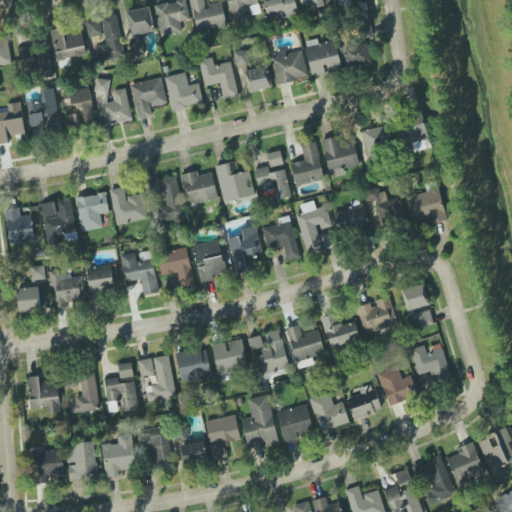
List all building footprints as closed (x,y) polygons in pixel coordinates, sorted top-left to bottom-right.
[(180,0),(154,7),(161,37),(182,32),(180,22),(190,20),(185,0),(180,0)] [(227,27),(222,1),(205,5),(204,0),(190,0),(197,33),(227,27)] [(260,14),(257,0),(227,0),(231,23),(253,19),(252,15),(260,14)] [(269,0),(264,1),(268,21),(298,15),(294,0),(269,0)] [(299,0),(301,9),(324,5),(323,0),(299,0)] [(131,36),(154,32),(150,7),(127,11),(131,36)] [(96,46),(98,61),(124,56),(117,15),(101,18),(105,44),(96,46)] [(88,38),(102,34),(98,19),(85,22),(88,38)] [(51,32),(56,61),(86,55),(80,26),(51,32)] [(0,65),(10,65),(8,39),(0,39),(0,65)] [(305,47),(312,77),(326,73),(326,72),(342,69),(335,41),(305,47)] [(371,63),(367,42),(344,47),(348,68),(371,63)] [(34,59),(32,46),(17,48),(20,62),(34,59)] [(250,50),(233,51),(234,65),(250,65),(250,50)] [(38,52),(41,77),(52,76),(49,51),(38,52)] [(271,56),(276,84),(307,79),(302,51),(285,54),(271,56)] [(231,62),(214,65),(212,58),(198,61),(204,87),(219,83),(223,99),(238,96),(231,62)] [(244,72),(249,93),(272,87),(267,66),(244,72)] [(164,77),(172,111),(203,104),(199,83),(188,86),(185,72),(164,77)] [(109,80),(96,78),(94,91),(108,93),(109,80)] [(167,104),(161,78),(131,84),(138,119),(152,117),(150,107),(167,104)] [(27,101),(31,128),(38,127),(40,135),(61,131),(54,88),(39,90),(41,99),(27,101)] [(82,125),(95,123),(90,88),(66,92),(68,108),(79,106),(82,125)] [(102,104),(107,126),(132,120),(125,89),(112,91),(114,101),(102,104)] [(24,135),(21,102),(8,104),(8,112),(0,112),(0,144),(9,143),(8,137),(24,135)] [(64,116),(68,132),(79,129),(76,114),(64,116)] [(359,165),(354,141),(342,144),(340,136),(322,140),(331,178),(345,175),(344,169),(359,165)] [(324,179),(315,142),(301,145),(304,161),(291,164),(296,186),(324,179)] [(267,153),(270,172),(284,169),(281,151),(267,153)] [(249,171),(231,175),(228,163),(215,166),(223,203),(255,195),(249,171)] [(255,169),(259,191),(274,189),(276,200),(290,197),(286,170),(269,173),(268,167),(255,169)] [(211,172),(198,176),(197,171),(181,175),(188,206),(218,199),(211,172)] [(161,179),(165,205),(157,207),(160,222),(184,217),(176,176),(161,179)] [(146,220),(143,194),(125,196),(123,188),(110,190),(115,224),(146,220)] [(447,220),(439,188),(409,196),(416,223),(430,220),(431,224),(447,220)] [(411,197),(386,199),(385,189),(365,191),(366,202),(378,201),(380,225),(413,222),(411,197)] [(103,228),(101,214),(109,212),(106,193),(75,198),(81,232),(103,228)] [(41,203),(46,243),(76,239),(71,199),(41,203)] [(296,215),(307,255),(337,247),(333,230),(319,234),(318,230),(331,227),(326,206),(316,208),(314,201),(300,204),(302,213),(296,215)] [(333,214),(343,241),(372,229),(361,203),(333,214)] [(35,242),(31,215),(20,217),(19,208),(5,209),(9,245),(35,242)] [(299,257),(290,216),(277,219),(278,224),(262,228),(267,249),(283,245),(287,260),(299,257)] [(227,238),(234,273),(247,271),(244,259),(263,255),(257,226),(241,229),(242,235),(227,238)] [(225,273),(221,241),(194,244),(199,283),(214,281),(213,274),(225,273)] [(162,276),(176,273),(180,288),(194,285),(187,247),(157,253),(162,276)] [(159,293),(151,251),(139,253),(141,261),(137,262),(135,253),(121,255),(126,282),(141,280),(143,295),(159,293)] [(92,298),(116,294),(110,264),(86,269),(92,298)] [(31,267),(31,281),(45,280),(44,266),(31,267)] [(49,274),(54,309),(69,307),(68,301),(86,299),(82,276),(71,277),(70,271),(49,274)] [(407,311),(429,304),(424,284),(401,290),(407,311)] [(18,311),(40,311),(39,287),(17,288),(18,311)] [(366,336),(398,324),(388,297),(373,303),(372,302),(356,308),(366,336)] [(433,324),(429,306),(410,311),(414,329),(433,324)] [(354,321),(339,325),(336,314),(321,318),(330,350),(360,342),(354,321)] [(314,365),(312,357),(324,354),(318,330),(301,334),(299,325),(287,328),(297,369),(314,365)] [(280,329),(261,334),(265,348),(254,350),(260,377),(289,371),(280,329)] [(248,339),(251,350),(263,347),(260,336),(248,339)] [(213,344),(216,373),(247,370),(244,340),(213,344)] [(411,349),(418,377),(422,376),(425,389),(452,381),(443,349),(427,353),(424,345),(411,349)] [(177,352),(180,381),(210,378),(207,349),(177,352)] [(176,397),(168,355),(153,358),(158,384),(145,387),(148,402),(176,397)] [(154,375),(152,359),(138,360),(140,377),(154,375)] [(104,379),(109,412),(118,411),(116,403),(123,402),(124,412),(138,410),(132,363),(118,364),(120,377),(104,379)] [(377,375),(390,406),(418,395),(410,376),(402,379),(397,367),(377,375)] [(73,413),(99,410),(94,373),(64,376),(66,389),(80,387),(82,396),(72,397),(73,413)] [(60,413),(58,380),(39,381),(39,376),(27,377),(29,408),(48,407),(48,414),(60,413)] [(361,395),(348,398),(354,419),(381,411),(373,384),(359,388),(361,395)] [(343,402),(333,405),(330,393),(310,398),(318,431),(349,424),(343,402)] [(247,400),(251,417),(241,420),(247,447),(267,443),(267,446),(279,443),(268,395),(247,400)] [(284,441),(314,433),(306,405),(276,413),(284,441)] [(206,420),(212,459),(227,457),(225,442),(239,440),(236,416),(206,420)] [(187,440),(188,426),(174,426),(173,440),(187,440)] [(141,447),(154,446),(156,466),(172,464),(167,427),(139,430),(141,447)] [(501,466),(511,462),(511,446),(505,428),(478,439),(493,480),(505,476),(501,466)] [(105,478),(123,476),(122,470),(136,468),(132,434),(117,436),(117,443),(101,445),(105,478)] [(96,475),(94,442),(66,444),(67,464),(68,464),(69,481),(85,480),(85,476),(96,475)] [(181,446),(184,465),(207,461),(204,442),(181,446)] [(446,458),(457,486),(486,475),(473,442),(457,448),(459,454),(446,458)] [(63,479),(63,450),(35,451),(36,480),(63,479)] [(456,495),(440,455),(413,466),(419,482),(432,477),(437,488),(425,493),(430,505),(456,495)] [(396,486),(411,482),(408,470),(392,474),(396,486)] [(345,490),(352,511),(385,511),(378,490),(361,495),(359,486),(345,490)] [(511,511),(511,490),(495,497),(500,511),(511,511)] [(313,500),(315,511),(341,511),(339,503),(328,506),(326,497),(313,500)] [(311,511),(308,502),(293,506),(294,511),(311,511)]
